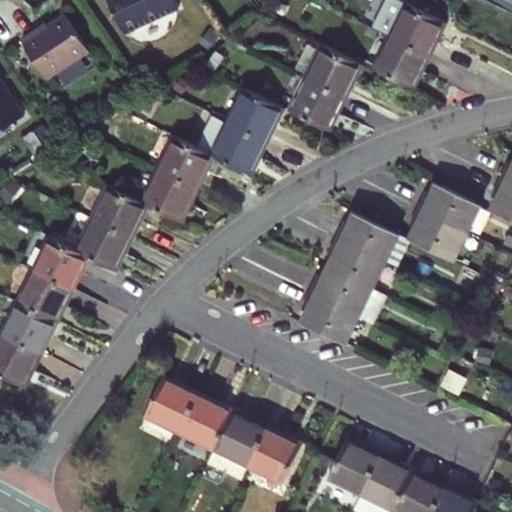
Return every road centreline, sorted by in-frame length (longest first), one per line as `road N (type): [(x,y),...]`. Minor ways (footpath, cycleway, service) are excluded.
road 1 (residential): [(511,109),(420,133),(321,178),(212,254),(161,304)]
road 2 (residential): [(161,304),(466,457)]
road 3 (residential): [(161,304),(7,511)]
